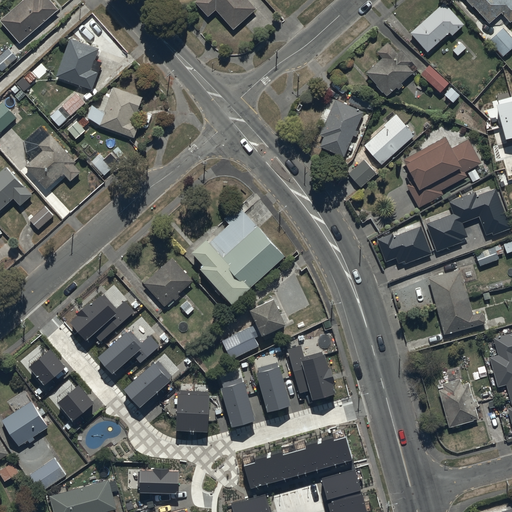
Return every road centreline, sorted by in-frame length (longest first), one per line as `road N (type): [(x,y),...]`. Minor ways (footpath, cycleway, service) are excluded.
road 1 (tertiary): [(229,112),(320,220),(371,333),(388,399)]
road 2 (tertiary): [(229,112),(178,167),(23,298)]
road 3 (residential): [(23,298),(150,444),(199,451)]
road 4 (residential): [(199,451),(388,399)]
road 5 (tertiary): [(356,0),(229,112)]
road 6 (tertiary): [(127,0),(229,112)]
